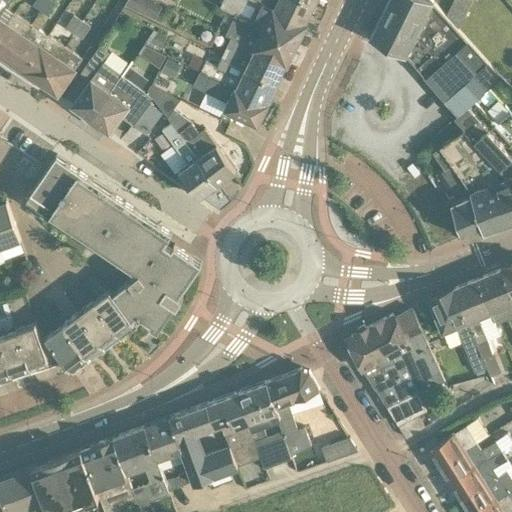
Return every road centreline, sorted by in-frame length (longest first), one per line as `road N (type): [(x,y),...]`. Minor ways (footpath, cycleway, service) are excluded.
road 1 (secondary): [(0,453),(172,386),(225,342),(249,298)]
road 2 (residential): [(422,511),(291,298)]
road 3 (residential): [(202,228),(8,91)]
road 4 (secondary): [(283,220),(310,103),(356,0)]
road 5 (residential): [(308,277),(390,283),(511,244)]
road 6 (unknown): [(386,458),(334,458),(201,497),(192,483)]
road 7 (residential): [(0,159),(60,291)]
road 8 (track): [(47,118),(123,0)]
road 9 (secondary): [(283,220),(248,224),(228,248),(230,278),(249,298)]
